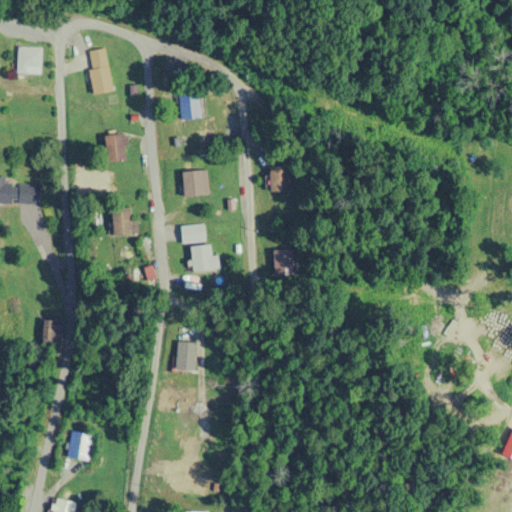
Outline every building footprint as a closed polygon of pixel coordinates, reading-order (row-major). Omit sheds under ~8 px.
[(16,75),(41,75),(41,47),(16,47),(16,75)] [(86,60),(93,95),(113,91),(106,56),(86,60)] [(180,121),(200,119),(197,90),(177,91),(180,121)] [(106,135),(104,161),(126,163),(128,136),(106,135)] [(182,172),(182,196),(207,196),(207,172),(182,172)] [(0,204),(39,205),(39,184),(5,184),(5,177),(0,176),(0,204)] [(136,209),(111,209),(111,235),(136,235),(136,209)] [(213,246),(190,246),(190,271),(213,271),(213,246)] [(193,347),(177,347),(177,369),(193,369),(193,347)] [(65,456),(87,460),(92,435),(70,430),(65,456)] [(207,490),(208,464),(188,463),(188,468),(170,468),(169,488),(207,490)] [(47,511),(73,511),(76,503),(52,496),(47,511)]
